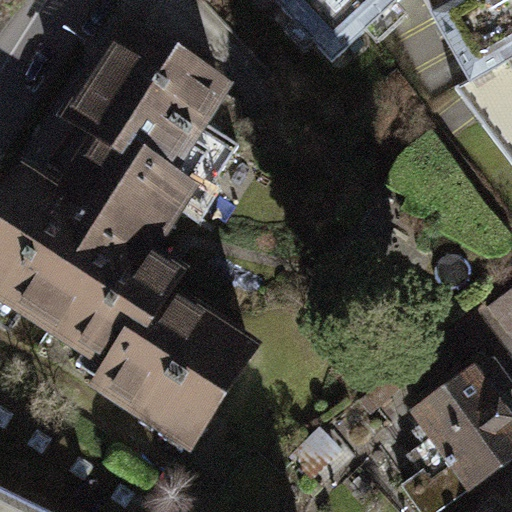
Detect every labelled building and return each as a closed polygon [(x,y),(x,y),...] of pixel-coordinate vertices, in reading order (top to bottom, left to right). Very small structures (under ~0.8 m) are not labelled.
[(260,0),(332,76),(414,0),(260,0)] [(511,0),(453,0),(458,9),(431,25),(466,86),(454,94),(511,167),(511,0)] [(53,194),(23,175),(0,209),(0,314),(86,370),(88,366),(103,376),(89,399),(191,465),(262,355),(176,300),(189,280),(159,261),(194,206),(201,211),(242,148),(217,131),(238,98),(123,24),(56,128),(69,136),(46,171),(61,181),(53,194)] [(511,292),(488,309),(511,341),(511,292)] [(511,382),(494,358),(407,420),(425,445),(404,459),(416,476),(399,488),(415,511),(447,511),(466,499),(469,504),(511,473),(511,382)] [(344,454),(320,430),(289,459),(313,484),(344,454)] [(510,511),(496,499),(481,511),(510,511)]
